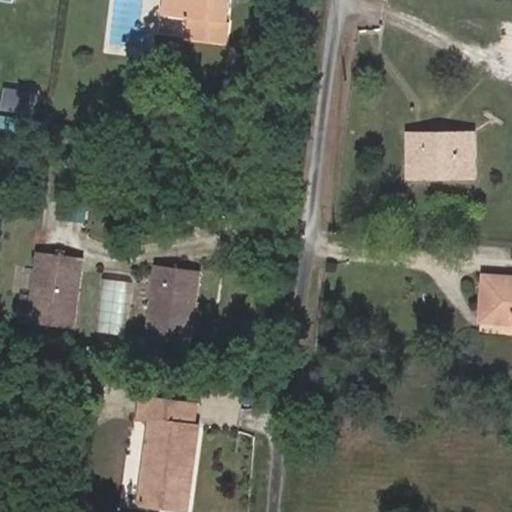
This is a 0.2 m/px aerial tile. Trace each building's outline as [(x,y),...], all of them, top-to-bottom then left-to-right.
[(221,22),(223,0),(156,0),(155,13),(182,16),(179,36),(223,42),(226,22),(221,22)] [(511,38),(511,18),(504,17),(502,38),(511,38)] [(511,83),(511,38),(502,38),(496,82),(511,83)] [(35,114),(39,92),(6,86),(2,109),(35,114)] [(472,175),(472,137),(409,136),(410,175),(472,175)] [(84,218),(84,206),(60,206),(59,217),(84,218)] [(90,255),(46,249),(37,320),(81,325),(90,255)] [(207,268),(164,262),(155,335),(198,340),(207,268)] [(125,335),(130,279),(104,276),(98,333),(125,335)] [(511,277),(485,276),(480,320),(511,322),(511,277)] [(78,388),(80,368),(41,363),(38,383),(78,388)] [(80,368),(78,388),(110,393),(112,372),(80,368)] [(188,465),(194,465),(201,422),(197,422),(200,401),(150,394),(147,415),(154,416),(141,501),(188,508),(193,476),(187,475),(188,465)]
